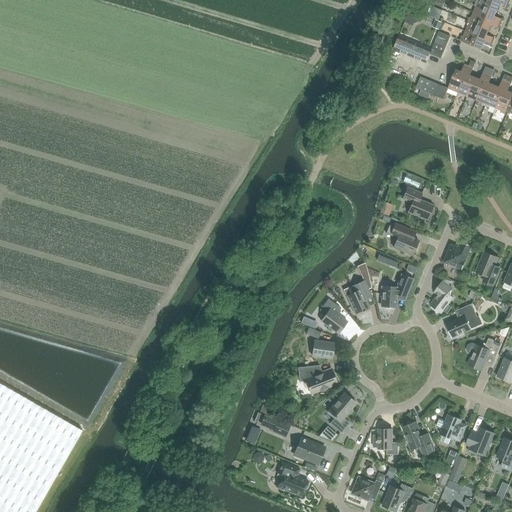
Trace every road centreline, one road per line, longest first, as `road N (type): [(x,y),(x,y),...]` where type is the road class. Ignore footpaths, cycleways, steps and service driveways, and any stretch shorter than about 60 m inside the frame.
road 1 (residential): [(511,244),(449,224),(420,291),(418,321)]
road 2 (residential): [(418,321),(379,328),(354,345),(350,365),(383,407)]
road 3 (residential): [(411,65),(446,78),(461,50),(492,62),(511,49)]
road 4 (residential): [(348,511),(339,496),(383,407)]
